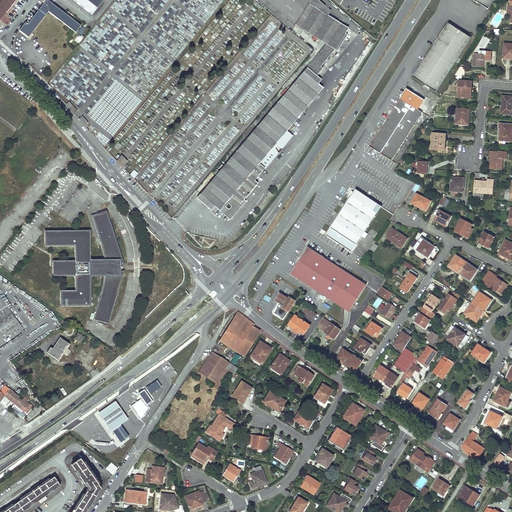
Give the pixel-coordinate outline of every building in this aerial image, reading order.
[(1,0),(0,2),(0,19),(5,12),(4,11),(5,10),(7,11),(14,0),(1,0)] [(80,25),(46,0),(28,24),(25,22),(19,30),(28,37),(48,11),(75,32),(80,25)] [(102,1),(100,0),(71,0),(91,15),(102,1)] [(330,11),(317,0),(265,0),(295,26),(295,25),(326,44),(316,56),(311,62),(306,68),(307,68),(255,130),(200,194),(219,210),(226,201),(231,206),(236,200),(240,203),(256,185),(252,182),(264,168),(265,168),(293,136),(287,129),(322,87),(313,79),(321,68),(319,67),(334,49),(335,50),(348,28),(328,16),(330,11)] [(474,0),(488,9),(493,0),(474,0)] [(449,24),(415,77),(436,91),(470,37),(449,24)] [(511,44),(504,44),(503,58),(511,58),(511,44)] [(474,55),(473,66),(483,67),(484,60),(490,60),(491,52),(479,50),(478,56),(474,55)] [(316,56),(313,53),(307,59),(311,62),(316,56)] [(461,65),(455,75),(464,76),(465,65),(461,65)] [(459,81),(457,97),(469,98),(470,88),(471,88),(472,82),(459,81)] [(379,133),(371,146),(378,151),(380,152),(381,153),(392,160),(422,112),(419,110),(425,100),(408,89),(381,130),(380,132),(379,133)] [(504,105),(503,114),(511,114),(511,97),(503,96),(502,105),(504,105)] [(457,109),(456,124),(468,125),(470,110),(457,109)] [(82,116),(78,119),(84,125),(87,122),(82,116)] [(500,129),(499,140),(500,141),(499,143),(505,144),(505,141),(509,142),(509,139),(511,139),(511,124),(499,123),(499,128),(500,129)] [(434,139),(433,149),(445,150),(446,134),(433,133),(432,139),(434,139)] [(491,158),(490,169),(501,170),(503,158),(506,159),(507,153),(490,151),(490,157),(491,158)] [(121,156),(116,161),(119,164),(122,167),(127,161),(121,156)] [(418,161),(417,172),(427,173),(428,162),(418,161)] [(137,173),(134,170),(129,175),(133,178),(137,173)] [(452,177),(450,191),(463,192),(464,178),(452,177)] [(475,183),(474,192),(492,194),(493,180),(487,180),(487,182),(487,184),(475,183)] [(381,207),(356,190),(354,193),(351,191),(349,195),(352,196),(326,235),(351,251),(362,236),(365,238),(367,233),(365,232),(381,207)] [(416,194),(412,203),(420,207),(421,205),(427,208),(430,201),(416,194)] [(226,201),(219,210),(228,218),(240,203),(236,200),(231,206),(226,201)] [(439,210),(434,220),(446,226),(451,216),(439,210)] [(91,307),(90,277),(90,271),(108,272),(107,277),(93,321),(108,326),(124,270),(121,270),(121,266),(124,266),(106,211),(92,216),(108,261),(108,267),(90,267),(90,261),(90,232),(46,231),(46,246),(75,246),(75,261),(53,262),(53,268),(53,272),(53,276),(76,277),(76,292),(61,291),(61,306),(91,307)] [(461,219),(455,231),(469,238),(473,229),(470,227),(472,224),(461,219)] [(393,229),(387,237),(402,247),(407,238),(393,229)] [(484,232),(478,243),(483,245),(483,244),(490,247),(495,237),(484,232)] [(421,236),(414,247),(428,257),(435,247),(424,239),(425,238),(421,236)] [(511,243),(505,240),(500,252),(509,256),(508,258),(511,260),(511,243)] [(374,243),(370,249),(374,252),(378,245),(374,243)] [(308,247),(298,263),(303,266),(313,250),(308,247)] [(298,263),(291,274),(349,311),(367,284),(313,250),(303,266),(298,263)] [(456,255),(448,266),(459,273),(466,263),(462,261),(463,260),(456,255)] [(50,268),(50,256),(28,256),(28,267),(19,267),(18,279),(35,279),(35,290),(53,290),(53,278),(50,278),(50,272),(53,272),(53,268),(50,268)] [(466,263),(459,273),(470,281),(477,270),(470,265),(470,266),(466,263)] [(409,274),(400,287),(405,291),(406,289),(409,290),(416,280),(414,278),(415,276),(416,276),(417,274),(411,269),(408,273),(409,274)] [(489,271),(483,280),(486,282),(486,284),(496,291),(497,290),(502,293),(507,285),(496,277),(496,276),(489,271)] [(381,286),(377,292),(388,299),(392,293),(381,286)] [(450,297),(448,296),(446,300),(445,300),(440,309),(446,313),(449,309),(451,310),(461,295),(454,291),(452,295),(450,297)] [(480,291),(472,303),(483,310),(487,305),(488,306),(492,300),(480,291)] [(279,293),(275,300),(279,302),(276,308),(277,308),(273,313),(280,317),(279,318),(283,320),(295,301),(289,297),(288,298),(279,293)] [(432,295),(420,313),(431,320),(435,313),(432,311),(439,300),(432,295)] [(380,307),(378,310),(388,317),(392,313),(393,313),(396,308),(389,303),(384,309),(380,307)] [(472,303),(465,314),(477,322),(481,316),(480,315),(483,310),(472,303)] [(0,345),(22,330),(6,306),(0,310),(0,345)] [(305,307),(303,311),(318,321),(321,317),(305,307)] [(367,307),(362,314),(369,318),(373,311),(367,307)] [(253,327),(254,325),(237,312),(219,340),(245,356),(244,356),(260,331),(253,327)] [(420,313),(415,321),(425,328),(431,320),(420,313)] [(295,315),(287,327),(299,336),(300,334),(302,336),(310,325),(295,315)] [(324,318),(318,327),(334,339),(340,330),(324,318)] [(372,321),(365,331),(374,336),(377,332),(379,334),(382,328),(372,321)] [(450,335),(447,339),(458,346),(461,343),(464,344),(469,337),(452,326),(447,333),(450,335)] [(99,339),(101,336),(92,329),(89,332),(99,339)] [(433,331),(426,340),(433,344),(439,335),(433,331)] [(404,332),(395,345),(403,351),(412,338),(404,332)] [(78,333),(74,339),(79,343),(83,337),(78,333)] [(50,347),(46,352),(57,359),(68,343),(60,338),(52,348),(50,347)] [(347,338),(343,344),(348,347),(352,341),(347,338)] [(361,338),(355,347),(363,353),(366,348),(368,350),(371,345),(361,338)] [(264,359),(263,358),(269,348),(259,342),(250,356),(261,363),(264,359)] [(68,343),(57,359),(59,360),(70,344),(68,343)] [(478,344),(472,354),(483,361),(486,356),(488,357),(491,352),(478,344)] [(428,346),(418,360),(426,366),(431,358),(432,359),(437,352),(428,346)] [(405,348),(394,365),(405,373),(412,362),(413,360),(417,356),(405,348)] [(343,349),(337,358),(340,360),(339,363),(342,364),(342,363),(346,366),(353,355),(343,349)] [(237,368),(212,352),(199,373),(215,383),(213,387),(216,389),(219,385),(216,384),(219,379),(222,380),(224,377),(228,370),(234,374),(237,368)] [(230,361),(235,364),(240,356),(235,353),(230,361)] [(289,361),(279,354),(270,367),(280,374),(289,361)] [(353,355),(346,366),(349,368),(348,369),(351,371),(353,369),(356,370),(362,361),(353,355)] [(24,357),(17,362),(20,365),(27,360),(24,357)] [(442,358),(434,370),(440,374),(439,376),(442,378),(453,362),(446,357),(444,360),(442,358)] [(412,362),(405,373),(411,376),(417,366),(416,365),(412,362)] [(380,365),(374,376),(382,382),(389,371),(380,365)] [(312,376),(298,366),(293,373),(300,377),(298,381),(306,386),(312,376)] [(389,371),(382,382),(391,388),(398,377),(389,371)] [(224,377),(222,380),(219,379),(216,384),(219,385),(216,389),(219,391),(227,379),(224,377)] [(0,381),(0,400),(4,395),(23,411),(28,405),(0,381)] [(243,397),(245,398),(251,388),(241,382),(231,397),(240,402),(243,397)] [(403,383),(397,392),(407,398),(413,390),(403,383)] [(331,391),(322,385),(314,397),(323,403),(331,391)] [(499,393),(495,401),(505,406),(508,400),(511,393),(500,387),(498,392),(499,393)] [(151,402),(144,390),(138,394),(141,398),(131,406),(135,411),(139,417),(143,415),(148,407),(146,405),(151,402)] [(467,390),(458,403),(466,409),(471,401),(470,400),(474,394),(467,390)] [(270,407),(271,404),(279,410),(285,401),(269,391),(262,402),(270,407)] [(419,393),(413,402),(418,406),(422,409),(429,399),(419,393)] [(438,399),(428,413),(435,418),(440,412),(442,413),(447,405),(438,399)] [(363,411),(358,408),(357,411),(349,406),(342,417),(354,425),(363,411)] [(307,428),(313,418),(299,410),(293,420),(307,428)] [(490,410),(485,421),(493,425),(491,429),(497,432),(499,428),(497,427),(502,418),(497,416),(498,414),(490,410)] [(511,415),(504,411),(502,416),(503,416),(511,420),(511,418),(511,415)] [(451,414),(444,423),(450,427),(454,430),(460,420),(451,414)] [(233,424),(219,415),(211,426),(210,426),(206,432),(219,441),(223,434),(221,433),(226,426),(230,429),(233,424)] [(133,431),(128,425),(116,434),(120,440),(122,443),(127,439),(133,431)] [(336,433),(335,432),(337,428),(336,427),(327,440),(329,441),(331,437),(333,438),(335,434),(336,433)] [(370,445),(381,451),(383,447),(380,445),(379,445),(382,440),(383,440),(387,433),(381,429),(380,431),(373,427),(367,438),(372,441),(370,445)] [(350,436),(337,428),(335,432),(336,433),(335,434),(339,436),(336,440),(333,438),(331,437),(329,441),(342,449),(350,436)] [(120,440),(116,434),(99,445),(103,452),(120,440)] [(268,438),(253,435),(252,442),(251,448),(266,450),(268,438)] [(469,436),(461,448),(465,450),(464,452),(477,460),(484,449),(473,441),(472,440),(473,438),(469,436)] [(292,451),(278,442),(276,446),(280,448),(274,457),(284,464),(288,457),(291,453),(292,451)] [(207,458),(212,460),(217,452),(212,449),(211,451),(206,449),(198,443),(191,455),(196,458),(197,456),(205,461),(207,458)] [(374,452),(367,448),(365,452),(366,453),(362,459),(372,465),(374,462),(373,462),(375,458),(372,456),(374,452)] [(333,456),(321,449),(318,454),(319,454),(315,461),(326,468),(333,456)] [(435,462),(428,457),(427,458),(423,455),(423,453),(417,449),(410,460),(416,464),(425,470),(428,472),(435,462)] [(85,511),(101,488),(96,481),(98,479),(96,476),(94,478),(87,469),(90,467),(88,464),(85,466),(80,458),(71,464),(82,480),(84,483),(85,482),(89,487),(87,490),(81,499),(79,497),(77,499),(80,501),(77,505),(75,503),(73,506),(76,508),(72,511),(85,511)] [(105,468),(112,474),(118,468),(111,462),(105,468)] [(365,467),(358,463),(356,467),(357,467),(353,473),(353,474),(363,480),(365,477),(364,476),(366,473),(363,471),(365,467)] [(222,475),(227,478),(228,477),(234,480),(240,471),(229,464),(222,475)] [(160,479),(162,467),(152,466),(152,470),(146,470),(145,481),(161,484),(162,479),(160,479)] [(266,483),(260,466),(254,469),(255,473),(250,475),(253,481),(249,482),(251,489),(266,483)] [(96,476),(90,467),(87,469),(94,478),(96,476)] [(429,474),(435,478),(439,472),(433,469),(429,474)] [(21,511),(23,511),(38,500),(40,499),(45,496),(58,487),(60,485),(54,477),(46,482),(44,480),(41,481),(43,484),(27,495),(26,492),(23,494),(25,497),(9,508),(7,505),(5,507),(7,509),(1,511),(21,511)] [(319,483),(308,477),(304,483),(303,483),(301,487),(312,494),(319,483)] [(356,482),(349,478),(347,481),(348,482),(344,488),(344,489),(354,495),(356,492),(355,491),(357,487),(354,485),(356,482)] [(449,486),(439,479),(433,489),(443,496),(449,486)] [(27,495),(43,484),(41,481),(26,492),(27,495)] [(479,495),(464,485),(456,497),(465,502),(466,501),(473,505),(479,495)] [(419,492),(424,495),(429,489),(424,486),(419,492)] [(146,487),(144,487),(144,492),(126,490),(124,502),(143,504),(144,497),(145,497),(146,487)] [(396,496),(400,498),(392,510),(394,511),(404,511),(413,498),(400,490),(396,496)] [(206,502),(202,491),(194,494),(194,493),(185,496),(189,508),(203,504),(202,503),(206,502)] [(349,503),(351,499),(341,493),(339,497),(333,493),(327,504),(334,508),(332,510),(335,511),(339,511),(343,506),(342,506),(345,501),(346,501),(349,503)] [(171,510),(178,508),(173,495),(161,494),(159,509),(171,510)] [(400,498),(396,496),(388,508),(392,510),(400,498)] [(301,511),(307,502),(298,497),(289,511),(301,511)]
